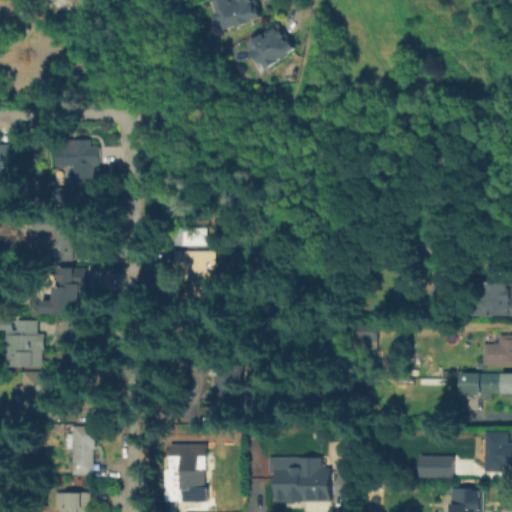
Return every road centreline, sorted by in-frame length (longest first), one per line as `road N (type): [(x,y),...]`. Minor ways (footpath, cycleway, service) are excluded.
road 1 (residential): [(128,125),(134,511)]
road 2 (residential): [(128,125),(115,115),(0,114)]
